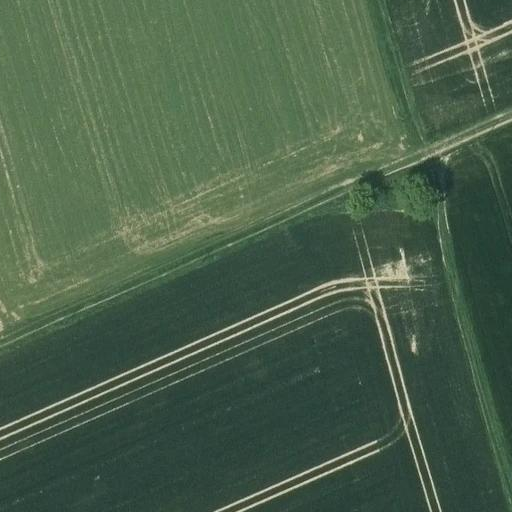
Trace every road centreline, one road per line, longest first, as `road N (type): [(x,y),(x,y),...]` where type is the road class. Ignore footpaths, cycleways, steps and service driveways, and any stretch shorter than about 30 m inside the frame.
road 1 (track): [(511,490),(415,157),(0,343)]
road 2 (track): [(369,0),(415,157),(511,115)]
